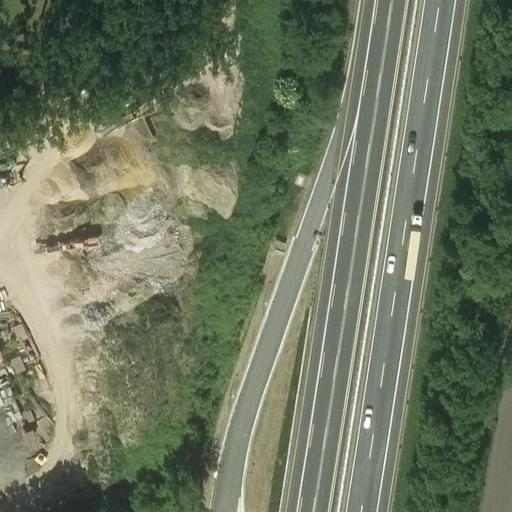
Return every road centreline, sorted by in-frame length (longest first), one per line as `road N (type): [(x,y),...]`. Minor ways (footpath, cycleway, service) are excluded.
road 1 (motorway): [(391,0),(311,511)]
road 2 (motorway): [(363,511),(438,0)]
